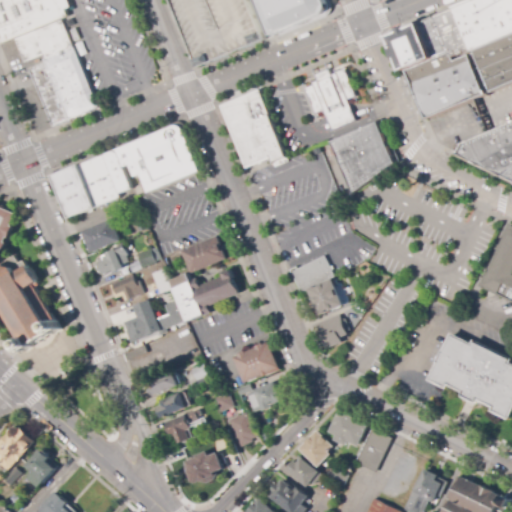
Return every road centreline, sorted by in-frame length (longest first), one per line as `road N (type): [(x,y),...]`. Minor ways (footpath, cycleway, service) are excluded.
road 1 (residential): [(150,0),(301,361),(327,380)]
road 2 (tertiary): [(362,24),(0,173)]
road 3 (residential): [(0,104),(128,420)]
road 4 (residential): [(327,380),(511,470)]
road 5 (residential): [(425,159),(362,24)]
road 6 (tertiary): [(0,368),(108,463)]
